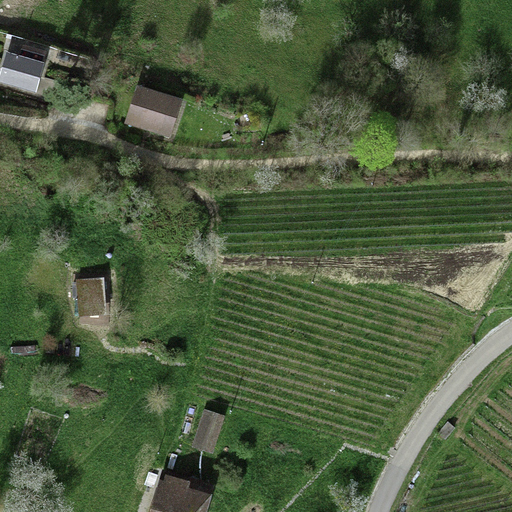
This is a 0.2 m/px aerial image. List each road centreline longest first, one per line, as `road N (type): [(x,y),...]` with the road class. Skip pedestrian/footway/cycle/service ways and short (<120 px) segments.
road 1 (track): [(511,156),(233,169),(159,159),(91,133),(0,120)]
road 2 (unclassified): [(377,511),(398,458),(482,350),(511,334)]
